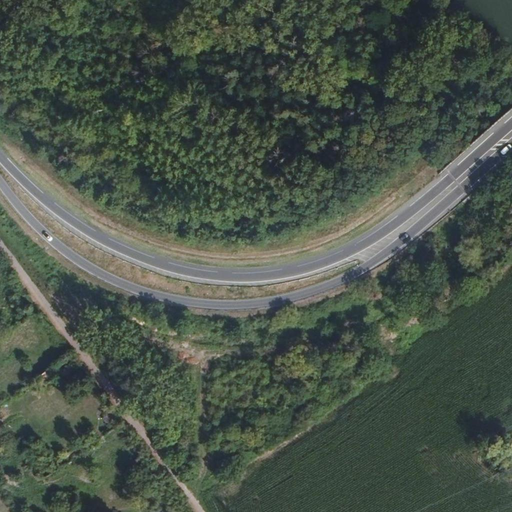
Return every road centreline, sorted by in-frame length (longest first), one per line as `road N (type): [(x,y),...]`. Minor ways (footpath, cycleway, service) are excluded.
road 1 (secondary): [(0,179),(40,229),(108,277),(177,299),(251,303),(314,290),(364,267),(511,145)]
road 2 (secondary): [(511,125),(368,242),(314,266),(258,277),(206,275),(108,243),(40,197),(0,157)]
